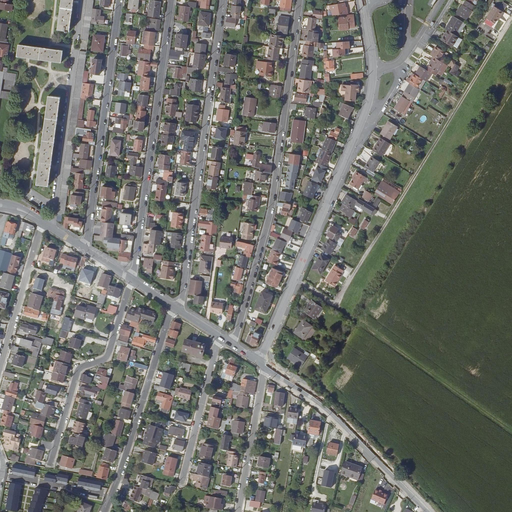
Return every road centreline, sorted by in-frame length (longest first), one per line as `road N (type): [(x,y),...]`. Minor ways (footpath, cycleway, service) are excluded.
road 1 (unclassified): [(362,0),(369,91),(259,361)]
road 2 (unclassified): [(232,346),(270,210),(299,0)]
road 3 (unclassified): [(174,308),(223,0)]
road 4 (unclassified): [(131,280),(171,0)]
road 5 (unclassified): [(119,0),(84,249)]
road 6 (unclassified): [(51,228),(81,0)]
road 7 (secondary): [(266,366),(324,404),(428,511)]
road 8 (residential): [(104,511),(174,308)]
road 9 (residential): [(49,464),(76,370),(105,354),(131,280)]
road 10 (residential): [(41,221),(0,367)]
road 11 (residential): [(236,511),(266,366)]
road 12 (residential): [(181,476),(217,336)]
